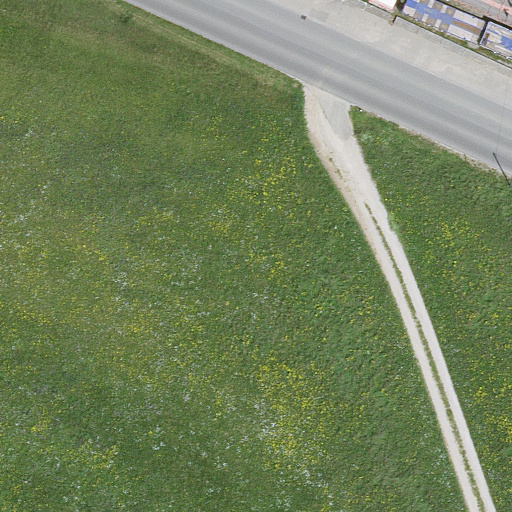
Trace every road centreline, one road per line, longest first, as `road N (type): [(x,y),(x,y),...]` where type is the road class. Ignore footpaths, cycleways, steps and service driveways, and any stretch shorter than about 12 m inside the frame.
road 1 (track): [(311,52),(484,511)]
road 2 (tertiary): [(196,0),(511,139)]
